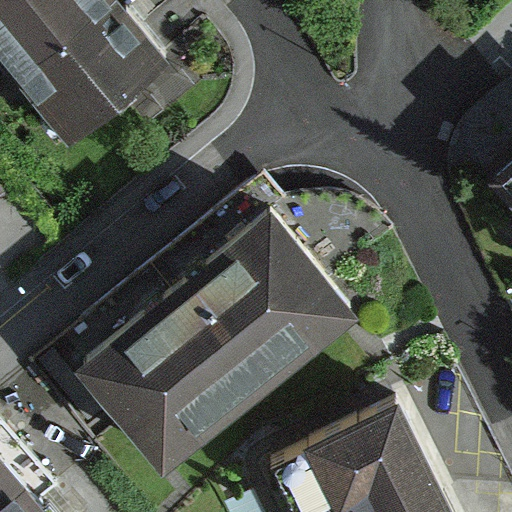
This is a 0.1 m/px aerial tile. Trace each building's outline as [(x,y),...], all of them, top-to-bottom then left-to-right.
[(0,0),(0,52),(73,144),(173,65),(120,0),(0,0)] [(511,163),(492,180),(511,203),(511,163)] [(155,474),(351,314),(262,206),(66,367),(155,474)] [(454,511),(397,391),(271,451),(299,511),(454,511)] [(47,511),(0,458),(0,511),(47,511)]
